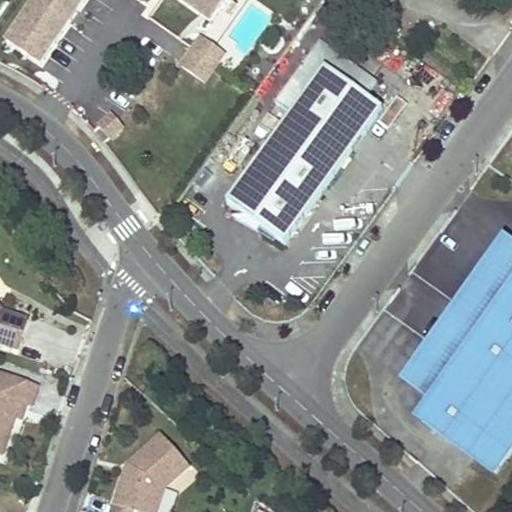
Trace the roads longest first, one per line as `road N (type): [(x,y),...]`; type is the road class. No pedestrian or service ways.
road 1 (unclassified): [(511,79),(283,389)]
road 2 (residential): [(149,256),(124,292),(50,511)]
road 3 (unclassified): [(0,101),(83,167),(149,256)]
road 4 (unclassified): [(149,256),(283,389)]
road 5 (unclassified): [(283,389),(422,511)]
